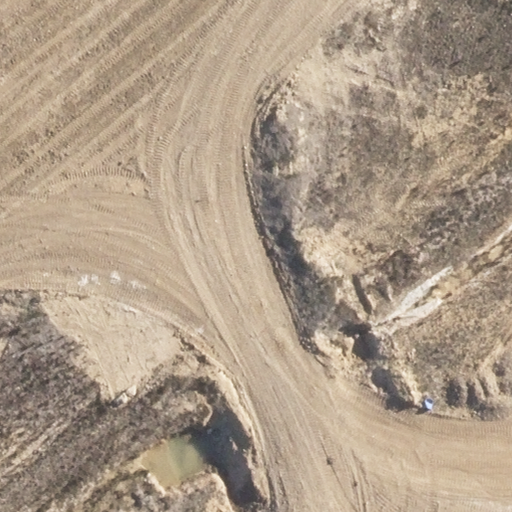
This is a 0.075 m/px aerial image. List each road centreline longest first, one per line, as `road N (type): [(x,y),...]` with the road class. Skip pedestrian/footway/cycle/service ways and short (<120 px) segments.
road 1 (secondary): [(351,0),(0,264)]
road 2 (secondary): [(0,120),(98,60),(167,0)]
